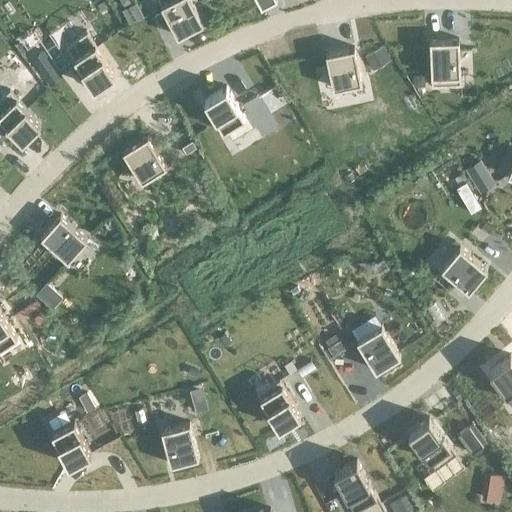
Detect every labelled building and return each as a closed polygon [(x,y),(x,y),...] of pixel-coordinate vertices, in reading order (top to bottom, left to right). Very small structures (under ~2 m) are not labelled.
[(192,0),(159,0),(178,36),(204,22),(192,0)] [(137,2),(123,9),(130,23),(144,16),(137,2)] [(88,31),(66,45),(95,87),(116,72),(88,31)] [(459,38),(430,39),(432,84),(461,83),(459,38)] [(326,52),(333,87),(362,81),(354,46),(326,52)] [(383,46),(367,56),(374,68),(391,58),(383,46)] [(41,51),(32,58),(47,81),(57,75),(41,51)] [(417,70),(410,74),(414,81),(421,77),(417,70)] [(205,99),(223,129),(245,116),(227,85),(205,99)] [(10,89),(0,98),(0,115),(23,139),(41,121),(10,89)] [(123,149),(142,180),(167,165),(148,134),(123,149)] [(191,140),(181,146),(186,152),(196,146),(191,140)] [(484,162),(470,171),(482,189),(495,181),(484,162)] [(476,193),(463,201),(474,220),(487,212),(476,193)] [(61,213),(41,235),(68,259),(87,237),(61,213)] [(488,221),(482,227),(489,233),(494,227),(488,221)] [(460,245),(442,267),(469,290),(488,268),(460,245)] [(45,284),(33,292),(44,309),(56,301),(45,284)] [(33,303),(27,307),(30,311),(36,307),(33,303)] [(0,345),(18,334),(0,307),(0,345)] [(21,310),(15,314),(18,319),(24,315),(21,310)] [(357,339),(376,369),(401,354),(382,324),(357,339)] [(341,339),(328,347),(334,357),(347,349),(341,339)] [(511,355),(511,354),(490,369),(511,397),(511,355)] [(311,360),(298,369),(302,375),(315,367),(311,360)] [(291,361),(284,365),(289,373),(296,369),(291,361)] [(190,367),(187,372),(196,376),(198,370),(190,367)] [(280,378),(258,392),(279,426),(301,413),(280,378)] [(457,388),(453,391),(459,400),(463,396),(457,388)] [(90,391),(80,397),(89,412),(99,406),(90,391)] [(208,407),(204,391),(192,395),(196,410),(208,407)] [(409,431),(435,468),(456,453),(429,416),(409,431)] [(75,420),(52,432),(69,464),(92,451),(75,420)] [(162,429),(171,463),(199,456),(190,421),(162,429)] [(469,425),(458,433),(472,452),(483,445),(469,425)] [(335,471),(357,511),(383,511),(386,510),(357,458),(335,471)] [(405,495),(395,500),(401,511),(403,511),(412,507),(405,495)]
